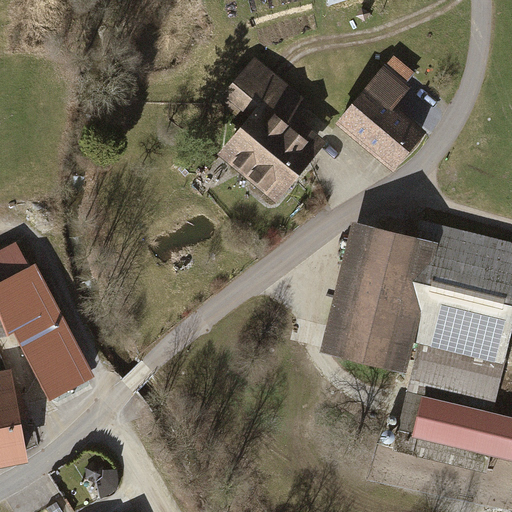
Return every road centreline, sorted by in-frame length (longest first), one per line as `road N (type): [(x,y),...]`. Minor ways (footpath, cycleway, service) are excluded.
road 1 (residential): [(0,481),(59,448),(158,354),(339,216),(415,185)]
road 2 (track): [(114,396),(34,241),(17,229),(0,230)]
